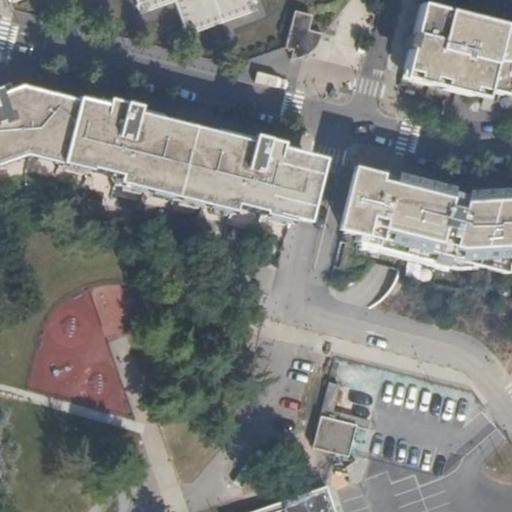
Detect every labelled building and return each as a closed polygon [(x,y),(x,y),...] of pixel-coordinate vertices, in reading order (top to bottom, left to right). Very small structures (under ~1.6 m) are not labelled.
[(10,0),(12,3),(19,0),(135,0),(140,14),(174,2),(186,36),(255,11),(251,0),(10,0)] [(511,33),(510,34),(500,31),(500,27),(419,6),(402,79),(482,99),(485,92),(505,97),(511,96),(511,33)] [(307,31),(309,15),(292,11),(282,48),(291,50),(289,59),(293,59),(306,53),(315,45),(320,32),(307,31)] [(0,165),(22,158),(85,174),(86,171),(116,178),(115,186),(228,215),(230,207),(288,221),(293,202),(304,159),(261,149),(262,143),(247,140),(246,146),(132,117),(133,110),(117,107),(116,112),(74,102),(73,105),(17,89),(7,93),(5,88),(0,89),(0,165)] [(511,213),(465,202),(359,173),(343,235),(356,239),(356,245),(357,245),(357,249),(360,250),(360,253),(445,274),(449,263),(503,277),(509,261),(511,260),(511,213)] [(357,426),(321,417),(313,448),(336,454),(349,457),(357,426)] [(333,511),(325,489),(291,501),(286,503),(259,511),(333,511)]
